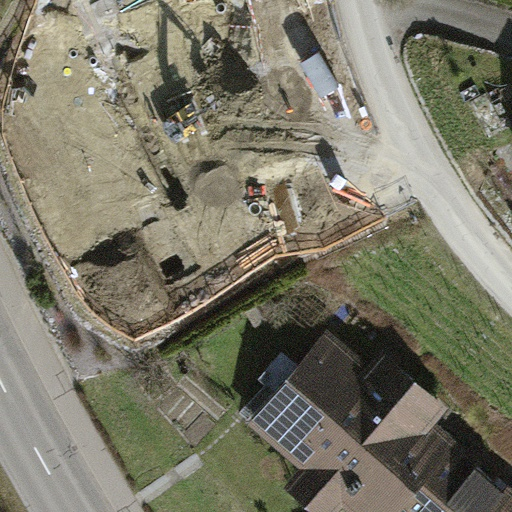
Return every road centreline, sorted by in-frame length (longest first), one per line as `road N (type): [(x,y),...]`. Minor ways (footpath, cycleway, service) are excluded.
road 1 (residential): [(359,0),(364,28),(439,194),(511,279)]
road 2 (secondary): [(91,511),(0,331)]
